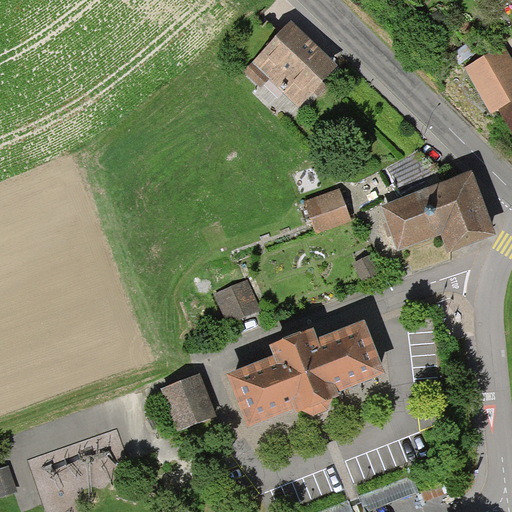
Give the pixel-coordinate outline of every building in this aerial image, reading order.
[(340,67),(290,24),(253,65),(302,109),(340,67)] [(511,64),(504,50),(468,70),(511,152),(511,64)] [(472,174),(383,208),(399,252),(442,235),(450,255),(496,238),(472,174)] [(340,191),(305,204),(316,235),(352,223),(340,191)] [(372,255),(355,263),(365,282),(381,274),(372,255)] [(252,280),(213,293),(223,323),(262,310),(252,280)] [(269,361),(223,378),(244,431),(289,413),(304,418),(326,411),(331,399),(381,379),(359,324),(315,341),(311,331),(264,349),(269,361)] [(199,375),(161,389),(177,433),(216,418),(199,375)] [(7,467),(0,468),(0,498),(16,491),(7,467)]
